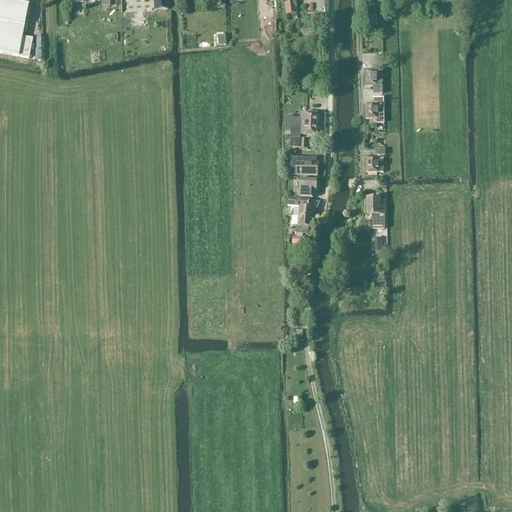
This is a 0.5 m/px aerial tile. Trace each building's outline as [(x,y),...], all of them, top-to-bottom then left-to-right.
[(0,0),(0,54),(28,60),(32,40),(21,38),(28,6),(19,5),(20,0),(4,0),(4,2),(0,0)] [(153,0),(154,11),(167,11),(166,0),(153,0)] [(297,14),(295,2),(284,4),(286,16),(297,14)] [(325,25),(325,14),(308,15),(308,26),(325,25)] [(366,28),(375,27),(375,16),(366,17),(366,28)] [(365,72),(365,87),(373,87),(373,95),(382,95),(382,84),(382,73),(382,72),(377,72),(365,72)] [(377,105),(366,105),(366,121),(376,120),(376,124),(384,124),(383,105),(383,101),(378,101),(378,105),(377,106),(377,105)] [(316,137),(317,115),(301,114),(301,120),(293,120),(293,118),(287,118),(286,132),(291,132),(291,139),(300,139),(301,136),(316,137)] [(318,178),(318,164),(316,163),(316,158),(288,157),(288,176),(318,178)] [(378,159),(366,159),(366,174),(383,174),(383,163),(378,163),(378,159)] [(317,191),(317,181),(300,181),(300,190),(301,190),(301,199),(311,199),(311,190),(317,191)] [(380,199),(367,200),(367,216),(372,216),(372,223),(373,231),(385,231),(384,209),(380,209),(380,199)] [(289,200),(288,208),(298,209),(298,218),(314,220),(314,210),(308,209),(309,201),(289,200)] [(292,218),(291,226),(297,227),(297,228),(296,235),(309,236),(310,229),(313,229),(314,220),(298,218),(292,218)]
